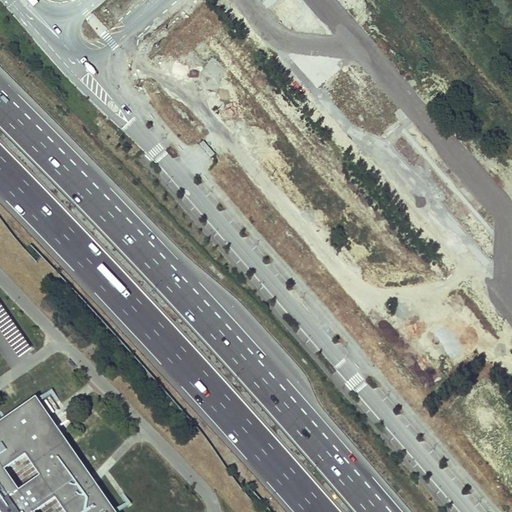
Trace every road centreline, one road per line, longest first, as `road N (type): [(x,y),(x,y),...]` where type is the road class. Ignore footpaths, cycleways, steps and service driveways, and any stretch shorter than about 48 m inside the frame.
road 1 (motorway): [(376,511),(0,101)]
road 2 (residential): [(468,511),(137,133)]
road 3 (motorway): [(0,171),(317,511)]
